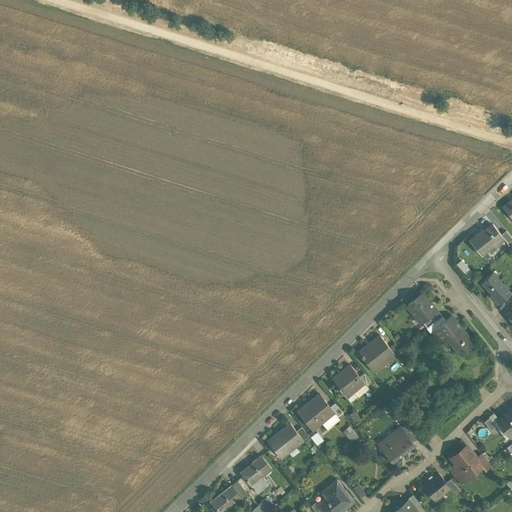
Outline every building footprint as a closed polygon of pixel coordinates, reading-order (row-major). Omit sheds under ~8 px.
[(511,202),(511,203),(510,201),(502,207),(511,219),(511,202)] [(493,224),(479,234),(478,233),(469,240),(480,254),(494,244),(493,243),(502,237),(501,235),(493,224)] [(511,238),(506,231),(501,235),(502,237),(509,245),(511,242),(511,238)] [(463,259),(458,264),(469,277),(475,273),(463,259)] [(511,293),(492,272),(481,282),(494,295),(493,296),(500,304),(511,293)] [(437,309),(423,292),(406,305),(420,323),(422,321),(437,309)] [(437,309),(422,321),(427,327),(442,315),(437,309)] [(452,315),(441,324),(445,329),(456,320),(452,315)] [(474,343),(456,320),(445,329),(441,324),(431,332),(441,344),(449,338),(455,345),(453,347),(460,355),(474,343)] [(380,335),(359,351),(362,355),(361,355),(374,372),(382,365),(380,363),(393,352),(390,348),(380,335)] [(403,353),(395,343),(390,348),(393,352),(397,357),(403,353)] [(350,366),(340,374),(340,373),(333,379),(340,388),(339,389),(347,398),(364,383),(365,383),(360,377),(350,365),(350,366)] [(372,382),(365,373),(360,377),(365,383),(364,383),(367,386),(372,382)] [(320,394),(300,410),(307,419),(305,421),(312,430),(334,413),(334,412),(330,407),(320,394)] [(343,412),(335,403),(330,407),(334,412),(334,413),(337,417),(343,412)] [(511,408),(499,419),(511,434),(511,408)] [(497,425),(490,417),(484,421),(491,430),(497,425)] [(289,423),(267,441),(277,454),(289,445),(292,449),(303,440),(296,431),(289,423)] [(417,438),(406,424),(400,428),(402,431),(403,431),(412,442),(417,438)] [(301,427),(296,431),(303,440),(309,436),(301,427)] [(317,444),(324,440),(320,431),(312,435),(317,444)] [(402,431),(397,435),(395,433),(382,442),(386,447),(384,449),(393,461),(414,445),(412,442),(403,431),(402,431)] [(468,446),(452,459),(457,465),(451,469),(461,481),(469,474),(472,474),(475,472),(475,469),(473,466),(479,462),(480,461),(478,458),(468,446)] [(492,465),(483,454),(478,458),(480,461),(479,462),(485,470),(492,465)] [(260,456),(240,472),(250,486),(251,485),(261,477),(271,470),(260,456)] [(438,473),(422,485),(434,501),(451,488),(446,482),(438,473)] [(261,477),(251,485),(253,488),(253,489),(253,490),(254,489),(257,493),(267,485),(261,477)] [(461,490),(451,478),(446,482),(451,488),(455,494),(461,490)] [(248,493),(237,480),(231,485),(241,499),(248,493)] [(339,511),(353,502),(336,481),(327,489),(331,494),(317,505),(322,511),(339,511)] [(231,485),(230,485),(210,501),(218,511),(223,511),(241,499),(231,485)] [(421,504),(413,495),(408,499),(409,500),(416,508),(421,504)] [(267,496),(257,506),(262,511),(270,511),(276,507),(267,496)] [(418,511),(416,508),(409,500),(393,511),(418,511)] [(317,505),(315,502),(311,505),(315,511),(322,511),(317,505)]
